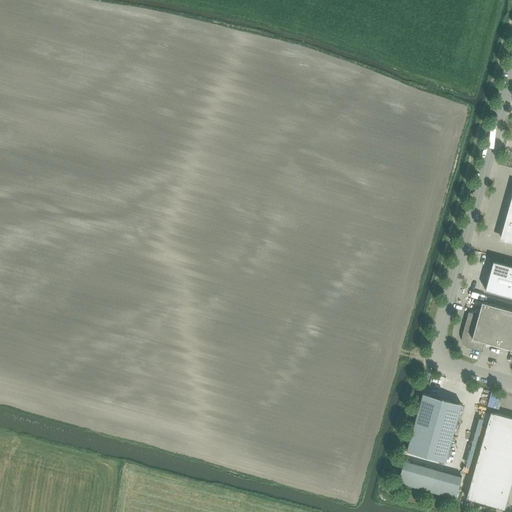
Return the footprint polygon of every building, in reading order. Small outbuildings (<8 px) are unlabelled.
[(505,242),(511,244),(511,195),(502,231),(504,232),(502,239),(506,240),(505,242)] [(511,296),(511,265),(493,261),(485,290),(511,296)] [(511,309),(482,301),(478,314),(469,312),(462,335),(462,339),(463,343),(465,346),(469,348),(482,351),(485,341),(511,348),(511,309)] [(407,451),(445,461),(461,403),(423,393),(407,451)] [(466,498),(504,509),(511,481),(511,417),(490,412),(466,498)] [(456,498),(462,476),(404,460),(398,482),(456,498)]
